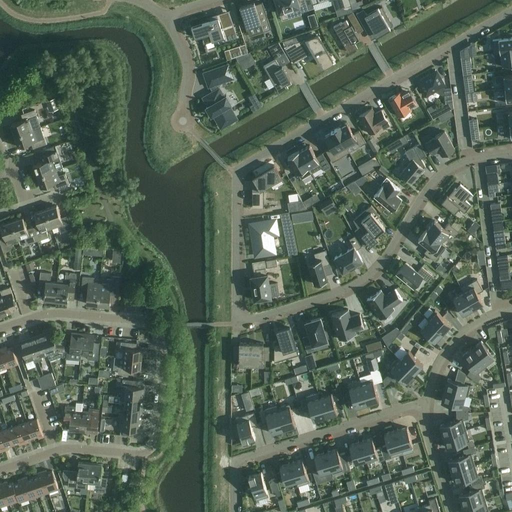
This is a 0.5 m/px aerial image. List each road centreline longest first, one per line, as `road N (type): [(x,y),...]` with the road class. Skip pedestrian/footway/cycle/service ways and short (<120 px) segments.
road 1 (residential): [(511,155),(468,159),(443,171),(379,269),(332,296),(235,324),(240,167),(511,10)]
road 2 (residential): [(0,468),(61,448),(142,456),(154,447),(163,345),(142,321),(48,316),(0,331)]
road 3 (residential): [(423,407),(244,459),(236,468),(235,511)]
road 4 (residential): [(423,407),(455,342),(511,311)]
